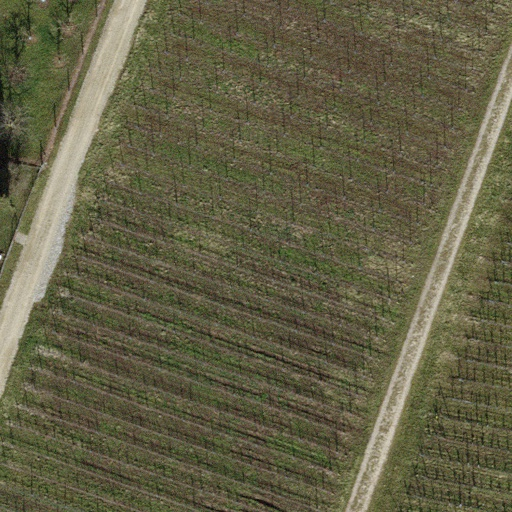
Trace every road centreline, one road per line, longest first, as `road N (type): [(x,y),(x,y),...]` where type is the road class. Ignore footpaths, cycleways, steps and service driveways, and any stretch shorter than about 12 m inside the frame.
road 1 (track): [(364,511),(511,83)]
road 2 (track): [(132,0),(0,356)]
